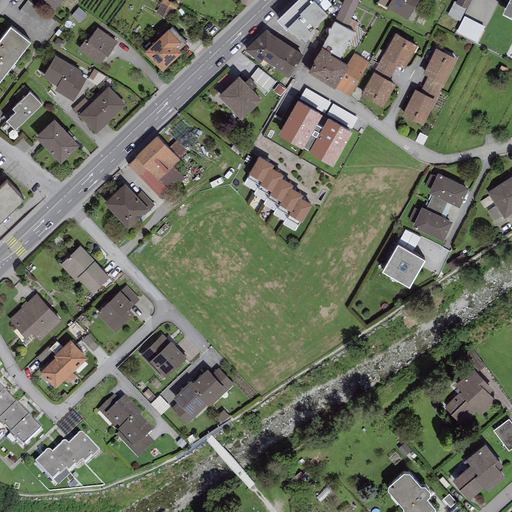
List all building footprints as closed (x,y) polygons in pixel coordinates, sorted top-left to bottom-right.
[(28,0),(26,0),(19,10),(48,32),(56,21),(28,0)] [(291,0),(276,15),(293,32),(294,31),(299,36),(299,35),(307,42),(310,40),(311,41),(320,32),(315,27),(328,14),(325,10),(328,8),(319,0),(291,0)] [(343,0),(336,18),(348,25),(358,0),(343,0)] [(378,0),(407,16),(415,0),(378,0)] [(460,20),(467,6),(455,1),(454,0),(447,13),(460,20)] [(511,0),(506,0),(502,9),(511,13),(511,0)] [(87,13),(78,6),(70,15),(79,23),(87,13)] [(485,25),(466,15),(457,32),(477,42),(485,25)] [(330,50),(339,56),(354,29),(348,25),(336,18),(335,18),(331,24),(328,25),(328,29),(322,43),(331,48),(330,50)] [(0,35),(0,76),(30,37),(11,22),(0,35)] [(167,25),(144,47),(163,66),(181,48),(179,46),(187,39),(172,23),(169,26),(167,25)] [(86,35),(77,47),(100,63),(106,53),(107,54),(117,40),(97,25),(88,37),(86,35)] [(266,26),(244,47),(259,60),(264,64),(266,62),(274,66),(288,75),(303,52),(266,26)] [(395,30),(382,53),(383,54),(398,62),(404,66),(417,42),(395,30)] [(331,48),(322,43),(313,56),(310,54),(303,65),(335,85),(349,61),(339,56),(330,50),(331,48)] [(436,45),(423,71),(429,73),(444,81),(457,56),(436,45)] [(355,52),(349,61),(335,85),(350,95),(368,61),(355,52)] [(81,67),(55,53),(42,75),(57,83),(54,88),(73,99),(86,75),(78,71),(81,67)] [(383,54),(374,69),(389,78),(398,62),(383,54)] [(374,69),(360,92),(382,104),(396,81),(389,78),(374,69)] [(268,94),(277,84),(261,70),(252,81),(268,94)] [(239,72),(218,91),(241,115),(262,96),(239,72)] [(444,81),(429,73),(420,89),(436,97),(444,81)] [(285,88),(278,83),(273,89),(279,94),(285,88)] [(89,101),(78,111),(96,131),(126,103),(109,84),(89,101)] [(415,86),(402,111),(423,122),(436,97),(420,89),(415,86)] [(42,101),(30,88),(12,105),(15,108),(6,117),(15,126),(42,101)] [(322,110),(298,96),(278,129),(332,160),(352,127),(328,113),(322,123),(316,120),(322,110)] [(78,111),(89,101),(85,97),(72,108),(77,113),(78,111)] [(54,115),(35,133),(60,159),(79,142),(54,115)] [(136,154),(128,163),(161,197),(183,175),(173,165),(181,158),(156,132),(135,153),(136,154)] [(242,149),(235,143),(232,147),(239,153),(242,149)] [(274,161),(258,152),(248,170),(262,177),(270,163),(272,164),(274,161)] [(272,164),(270,163),(262,177),(260,180),(271,187),(280,173),(282,174),(283,171),(272,164)] [(438,170),(429,190),(459,205),(469,185),(438,170)] [(282,174),(280,173),(271,187),(269,190),(281,197),(289,183),(291,184),(293,181),(282,174)] [(511,173),(487,189),(504,215),(511,210),(511,173)] [(0,216),(23,194),(6,176),(0,181),(0,216)] [(123,180),(103,200),(128,225),(148,205),(123,180)] [(291,184),(289,183),(281,197),(279,201),(291,207),(299,193),(301,194),(303,191),(291,184)] [(301,194),(299,193),(291,207),(289,210),(302,218),(312,200),(301,194)] [(422,204),(413,224),(444,238),(453,218),(422,204)] [(425,255),(399,239),(382,265),(409,281),(425,255)] [(109,274),(80,243),(60,262),(76,280),(80,277),(92,290),(109,274)] [(126,284),(121,289),(132,301),(128,305),(130,307),(140,298),(126,284)] [(120,288),(96,310),(114,329),(133,310),(130,307),(128,305),(132,301),(121,289),(120,288)] [(37,292),(9,318),(25,335),(31,329),(39,338),(61,317),(37,292)] [(162,332),(140,354),(162,377),(165,375),(166,375),(187,355),(171,338),(169,339),(162,332)] [(87,334),(82,339),(93,351),(98,346),(87,334)] [(87,355),(70,337),(62,345),(54,352),(53,353),(55,354),(45,365),(40,369),(55,385),(63,378),(68,382),(75,375),(71,370),(87,355)] [(54,352),(62,345),(57,340),(49,347),(54,352)] [(49,347),(48,345),(37,356),(45,365),(55,354),(53,353),(54,352),(49,347)] [(473,365),(455,382),(461,389),(444,404),(465,427),(496,398),(489,390),(493,386),(473,365)] [(212,372),(207,366),(193,380),(190,382),(209,402),(211,404),(228,388),(212,372)] [(218,366),(212,372),(228,388),(234,382),(218,366)] [(190,382),(193,380),(191,378),(173,395),(178,400),(194,416),(209,402),(190,382)] [(148,388),(143,392),(150,400),(155,396),(148,388)] [(5,390),(3,390),(0,392),(0,416),(15,402),(16,402),(7,393),(7,392),(6,390),(5,390)] [(104,416),(120,400),(114,394),(98,410),(104,416)] [(159,394),(150,402),(161,414),(170,405),(159,394)] [(142,413),(125,395),(120,400),(104,416),(119,431),(128,423),(130,425),(139,416),(142,413)] [(194,416),(178,400),(171,407),(187,423),(194,416)] [(17,402),(15,402),(0,416),(0,422),(3,426),(5,425),(11,431),(27,415),(28,415),(19,405),(19,404),(19,403),(17,402)] [(224,408),(215,415),(220,422),(229,415),(224,408)] [(74,411),(59,427),(68,435),(83,420),(74,411)] [(29,415),(27,415),(11,431),(9,432),(16,439),(17,438),(23,445),(40,429),(31,419),(31,418),(31,416),(29,415)] [(153,430),(139,416),(130,425),(128,423),(119,431),(116,434),(131,450),(148,435),(153,430)] [(511,422),(508,418),(493,429),(508,449),(511,446),(511,422)] [(193,432),(187,436),(190,442),(197,438),(193,432)] [(77,436),(69,443),(68,444),(82,460),(85,463),(91,456),(93,457),(99,451),(84,435),(83,433),(82,433),(80,433),(79,433),(78,434),(77,436)] [(154,442),(148,435),(131,450),(138,457),(154,442)] [(503,462),(485,441),(466,457),(471,462),(452,478),(469,497),(484,484),(488,489),(506,474),(499,466),(503,462)] [(82,460),(68,444),(66,442),(65,442),(64,442),(63,442),(62,443),(52,453),(66,468),(68,472),(75,465),(76,466),(82,460)] [(66,468),(52,453),(51,451),(49,450),(48,450),(46,451),(45,452),(35,462),(52,479),(59,473),(60,474),(66,468)] [(404,468),(388,482),(388,487),(403,504),(403,510),(404,511),(431,511),(435,509),(435,504),(427,494),(430,492),(430,488),(425,482),(421,482),(409,469),(404,468)] [(328,484),(315,497),(320,501),(333,489),(328,484)]
